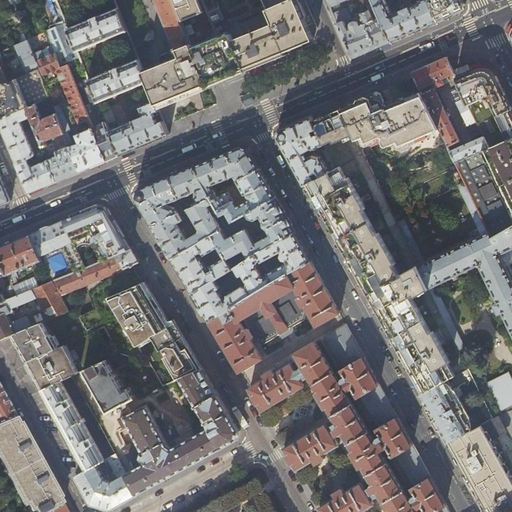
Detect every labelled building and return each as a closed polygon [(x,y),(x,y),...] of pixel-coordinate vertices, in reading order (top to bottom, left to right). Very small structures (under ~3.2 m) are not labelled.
[(24,32),(13,4),(11,0),(3,0),(6,5),(6,4),(14,21),(13,22),(16,29),(17,28),(19,34),(24,32)] [(183,21),(173,0),(155,0),(175,50),(178,49),(181,57),(144,72),(148,82),(156,101),(158,107),(173,101),(196,91),(209,86),(194,49),(192,44),(183,21)] [(198,0),(173,0),(183,21),(204,13),(198,0)] [(217,0),(227,22),(266,5),(273,23),(234,39),(247,70),(274,59),(295,51),(312,44),(318,29),(315,21),(306,2),(305,0),(217,0)] [(372,0),(374,2),(376,8),(381,18),(391,14),(385,0),(372,0)] [(420,2),(391,14),(381,18),(391,41),(427,27),(439,22),(431,3),(429,0),(422,0),(420,1),(420,2)] [(462,0),(429,0),(431,3),(439,22),(452,16),(462,11),(465,4),(462,0)] [(68,28),(77,51),(127,30),(118,7),(68,28)] [(391,41),(381,18),(376,8),(363,14),(366,21),(362,23),(359,16),(353,19),(349,11),(340,15),(338,10),(333,13),(352,58),(372,50),(391,41)] [(204,13),(183,21),(192,44),(194,49),(215,40),(204,13)] [(46,29),(49,36),(51,35),(59,56),(57,56),(60,64),(77,57),(63,22),(46,29)] [(232,34),(215,40),(194,49),(209,86),(226,79),(247,70),(234,39),(232,34)] [(60,64),(57,56),(53,46),(39,51),(33,37),(27,39),(27,40),(39,69),(42,76),(57,70),(62,68),(61,67),(60,64)] [(13,80),(39,69),(27,40),(16,45),(25,66),(10,72),(13,80)] [(454,73),(453,71),(449,61),(447,59),(447,57),(443,58),(412,72),(414,76),(422,91),(432,114),(442,134),(448,147),(459,141),(433,85),(437,83),(439,86),(448,82),(448,80),(447,77),(454,73)] [(139,59),(89,79),(98,102),(148,82),(144,72),(139,59)] [(468,72),(471,71),(468,64),(453,71),(454,73),(456,77),(468,72)] [(62,68),(57,70),(79,124),(86,121),(90,119),(84,105),(75,82),(68,65),(61,67),(62,68)] [(479,68),(471,71),(468,72),(456,77),(462,90),(482,130),(484,135),(490,147),(511,137),(511,107),(511,104),(500,83),(497,76),(479,68)] [(39,69),(13,80),(8,82),(0,85),(0,111),(3,118),(28,107),(36,103),(51,98),(42,76),(39,69)] [(88,77),(75,82),(84,105),(94,101),(98,109),(97,109),(99,114),(102,113),(102,110),(98,102),(89,79),(88,77)] [(472,135),(482,130),(462,90),(459,91),(462,98),(455,101),(472,135)] [(442,134),(432,114),(422,91),(387,106),(384,101),(383,102),(383,101),(384,101),(380,93),(379,93),(380,92),(368,97),(341,109),(354,135),(361,150),(386,140),(389,141),(387,144),(389,149),(392,150),(399,147),(402,154),(406,156),(413,153),(414,150),(413,146),(442,134)] [(254,95),(242,99),(244,105),(246,106),(248,107),(252,106),(255,105),(255,102),(256,100),(255,97),(254,95)] [(169,134),(158,107),(156,101),(140,107),(144,116),(110,130),(120,155),(132,150),(156,140),(169,134)] [(36,103),(28,107),(32,117),(47,156),(57,181),(70,176),(81,171),(71,147),(69,142),(66,144),(68,147),(57,152),(58,156),(54,158),(52,154),(52,153),(53,152),(53,151),(54,151),(56,150),(53,144),(48,146),(46,141),(62,134),(64,139),(67,138),(65,134),(57,113),(45,118),(44,119),(43,120),(36,103)] [(71,131),(60,104),(54,107),(57,113),(65,134),(68,133),(71,131)] [(32,117),(28,107),(3,118),(0,118),(0,123),(17,163),(27,159),(34,156),(35,154),(21,122),(32,117)] [(102,110),(102,113),(106,122),(107,125),(116,121),(110,107),(102,110)] [(314,120),(314,121),(317,129),(319,133),(324,145),(334,141),(336,143),(354,135),(341,109),(329,114),(314,120)] [(313,131),(317,129),(314,121),(312,116),(294,124),(280,130),(277,137),(295,169),(304,185),(307,184),(316,179),(313,174),(318,172),(320,176),(329,171),(320,156),(315,154),(309,157),(305,151),(312,148),(314,149),(324,145),(319,133),(315,135),(313,131)] [(90,119),(86,121),(87,124),(87,123),(90,129),(77,135),(80,143),(73,146),(71,147),(81,171),(88,168),(107,161),(93,128),(90,119)] [(110,130),(107,125),(106,122),(93,128),(107,161),(108,160),(120,155),(110,130)] [(73,146),(68,133),(65,134),(67,138),(69,142),(71,147),(73,146)] [(456,162),(490,147),(484,135),(450,151),(456,162)] [(511,137),(490,147),(456,162),(465,182),(468,189),(480,212),(492,237),(511,225),(511,137)] [(222,154),(194,166),(210,195),(216,192),(212,185),(234,176),(236,178),(231,180),(233,183),(261,168),(255,158),(249,148),(242,145),(222,154)] [(27,159),(17,163),(29,193),(44,187),(57,181),(47,156),(43,157),(45,162),(36,166),(35,162),(30,164),(27,159)] [(181,171),(170,176),(180,198),(194,192),(196,190),(197,191),(196,196),(199,201),(191,204),(193,207),(212,198),(210,195),(194,166),(181,171)] [(335,169),(334,169),(332,170),(329,171),(320,176),(316,179),(307,184),(320,208),(337,238),(352,267),(370,298),(382,321),(397,348),(411,373),(422,393),(430,389),(441,384),(448,380),(455,376),(448,364),(451,362),(450,362),(433,331),(431,332),(411,296),(415,294),(416,296),(430,288),(418,265),(403,273),(404,275),(401,277),(394,265),(396,264),(379,233),(377,234),(364,210),(366,208),(349,177),(347,178),(340,166),(335,169)] [(268,182),(261,168),(233,183),(234,185),(239,183),(245,194),(248,193),(248,194),(248,196),(249,197),(251,197),(257,208),(277,197),(268,182)] [(0,205),(11,201),(0,174),(0,205)] [(168,203),(180,198),(170,176),(152,184),(140,189),(136,198),(144,211),(152,225),(179,213),(182,218),(184,216),(179,209),(177,210),(175,206),(168,203)] [(468,189),(465,182),(459,185),(462,192),(468,189)] [(480,212),(468,189),(462,192),(473,215),(480,212)] [(218,196),(216,192),(210,195),(212,198),(222,215),(227,213),(232,222),(257,208),(251,197),(237,206),(229,191),(218,196)] [(286,214),(277,197),(257,208),(232,222),(227,225),(225,227),(223,229),(225,233),(250,219),(256,220),(262,217),(265,223),(265,224),(265,225),(265,226),(266,227),(268,228),(272,235),(276,243),(296,232),(286,214)] [(212,198),(193,207),(190,208),(188,209),(190,212),(200,228),(200,232),(187,239),(178,223),(185,218),(184,216),(182,218),(179,213),(152,225),(163,242),(172,258),(212,235),(223,229),(210,206),(212,205),(225,227),(227,225),(222,215),(212,198)] [(87,211),(65,220),(86,267),(112,256),(108,247),(113,245),(118,254),(132,248),(119,227),(108,208),(100,205),(87,211)] [(480,212),(473,215),(482,234),(448,250),(425,261),(418,265),(430,288),(462,355),(468,352),(435,285),(479,265),(497,303),(493,305),(498,316),(502,314),(511,333),(511,278),(500,254),(511,248),(511,225),(492,237),(480,212)] [(227,225),(232,222),(227,213),(222,215),(227,225)] [(48,227),(31,235),(44,264),(51,280),(55,279),(63,295),(100,279),(124,269),(123,268),(140,262),(135,254),(132,248),(118,254),(112,256),(86,267),(65,220),(48,227)] [(425,261),(405,220),(398,224),(418,265),(425,261)] [(246,229),(228,239),(225,233),(223,229),(212,235),(233,269),(235,268),(257,255),(276,243),(272,235),(256,244),(248,229),(246,229)] [(296,232),(276,243),(257,255),(261,261),(268,274),(273,283),(312,260),(305,249),(296,232)] [(12,242),(0,247),(0,258),(7,274),(9,279),(15,277),(17,275),(16,272),(34,264),(36,268),(44,264),(31,235),(12,242)] [(193,293),(216,279),(233,269),(212,235),(172,258),(183,276),(193,293)] [(258,263),(261,261),(257,255),(235,268),(240,276),(241,276),(243,275),(248,283),(247,287),(243,286),(228,295),(227,299),(227,301),(226,301),(225,301),(225,300),(225,299),(224,298),(223,297),(222,296),(222,295),(222,294),(224,293),(225,291),(224,287),(221,288),(216,279),(193,293),(201,307),(209,321),(273,283),(268,274),(265,276),(265,278),(262,278),(261,277),(261,276),(261,275),(261,274),(261,273),(259,271),(258,271),(257,270),(257,269),(258,268),(258,264),(258,263)] [(320,277),(312,260),(273,283),(209,321),(224,346),(239,372),(262,358),(253,343),(255,341),(264,343),(280,333),(288,328),(306,317),(307,312),(309,311),(317,325),(340,312),(338,309),(320,277)] [(104,283),(100,279),(63,295),(60,296),(67,311),(74,308),(89,334),(105,326),(120,354),(131,358),(133,359),(145,353),(163,386),(180,378),(203,368),(196,357),(180,330),(175,321),(168,325),(135,270),(104,283)] [(18,285),(15,277),(9,279),(12,284),(13,287),(18,285)] [(35,278),(18,285),(13,287),(17,296),(39,287),(35,278)] [(52,281),(39,287),(17,296),(11,299),(6,300),(11,311),(13,310),(12,308),(37,297),(43,309),(10,323),(14,334),(42,321),(67,311),(60,296),(53,281),(52,281)] [(17,296),(13,287),(12,284),(8,286),(7,289),(11,299),(17,296)] [(6,300),(0,302),(0,338),(1,340),(13,334),(14,334),(10,323),(6,315),(11,312),(11,311),(6,300)] [(14,334),(13,334),(21,349),(27,361),(58,347),(51,333),(49,334),(42,321),(14,334)] [(450,511),(440,492),(423,463),(412,442),(399,419),(386,394),(371,368),(356,340),(346,323),(325,336),(339,360),(344,369),(342,370),(347,380),(341,384),(316,342),(296,353),(299,358),(298,359),(294,361),(275,374),(273,370),(265,375),(267,378),(259,383),(250,389),(255,398),(262,410),(272,404),(304,384),(301,378),(304,374),(308,374),(313,382),(318,392),(317,393),(321,400),(326,408),(327,407),(333,416),(338,424),(335,428),(330,429),(326,422),(294,442),(285,448),(298,469),(307,464),(316,459),(318,463),(326,459),(323,455),(348,441),(354,452),(352,453),(357,460),(361,467),(363,467),(370,479),(346,493),(343,489),(336,493),(338,497),(329,502),(320,507),(322,511),(360,511),(375,504),(372,498),(372,497),(372,496),(373,495),(373,494),(374,494),(375,493),(376,493),(377,493),(378,493),(379,493),(384,502),(389,511),(387,511),(450,511)] [(43,390),(72,376),(75,375),(81,372),(65,344),(58,347),(27,361),(35,376),(43,390)] [(133,361),(131,358),(120,354),(85,370),(106,414),(135,398),(129,387),(123,390),(113,371),(133,361)] [(212,384),(203,368),(180,378),(207,425),(207,428),(195,435),(192,430),(175,440),(178,445),(172,448),(168,445),(146,404),(118,419),(123,427),(127,424),(136,441),(122,448),(129,461),(130,461),(134,469),(126,473),(138,495),(155,485),(158,483),(199,461),(230,444),(238,439),(240,431),(232,417),(212,384)] [(511,405),(511,378),(509,373),(488,383),(502,411),(511,405)] [(75,375),(72,376),(86,403),(89,402),(75,375)] [(72,376),(43,390),(51,405),(79,456),(87,470),(97,465),(107,459),(115,455),(94,416),(93,416),(86,403),(72,376)] [(458,398),(448,380),(441,384),(430,389),(422,393),(420,395),(423,401),(427,408),(438,428),(446,443),(475,428),(466,411),(466,410),(465,410),(463,406),(464,405),(462,402),(461,403),(459,399),(459,398),(458,398)] [(0,423),(15,418),(1,392),(0,390),(0,423)] [(23,432),(15,418),(0,423),(0,511),(30,511),(35,509),(36,511),(48,511),(63,505),(23,432)] [(475,428),(446,443),(455,458),(465,476),(471,488),(480,503),(484,511),(511,511),(511,463),(507,454),(500,457),(482,425),(475,428)] [(115,455),(107,459),(118,478),(112,481),(108,480),(105,474),(103,476),(97,465),(87,470),(76,476),(83,490),(91,504),(110,510),(122,503),(138,495),(126,473),(115,455)]
